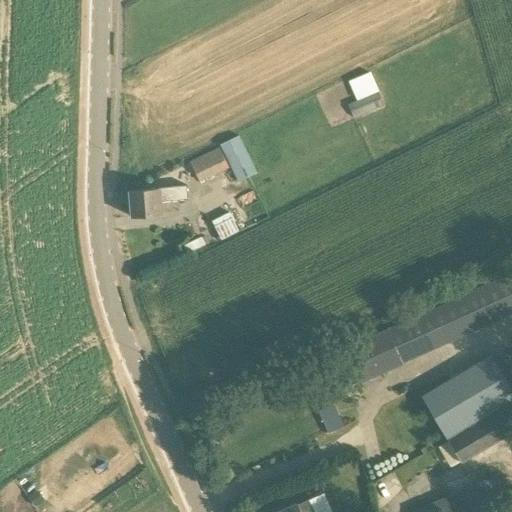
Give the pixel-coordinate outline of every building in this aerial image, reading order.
[(343,83),(353,103),(348,105),(353,118),(383,105),(368,72),(343,83)] [(239,138),(221,147),(238,183),(257,173),(239,138)] [(228,168),(220,150),(191,163),(200,183),(228,168)] [(172,202),(172,201),(188,199),(187,186),(129,192),(132,218),(160,216),(160,202),(172,202)] [(214,222),(222,239),(240,231),(231,213),(214,222)] [(183,246),(187,254),(209,243),(205,235),(183,246)] [(357,384),(511,314),(511,275),(343,351),(357,384)] [(318,411),(329,434),(344,427),(334,404),(318,411)] [(448,443),(461,465),(511,435),(511,410),(510,407),(448,443)] [(487,509),(477,486),(472,475),(447,485),(446,485),(451,497),(416,511),(502,511),(499,503),(487,509)] [(35,507),(44,500),(38,491),(29,498),(35,507)] [(343,511),(311,511),(306,500),(296,505),(295,504),(279,511),(343,511)]
